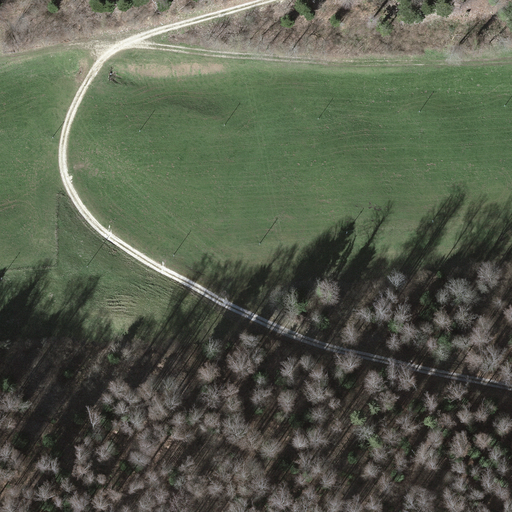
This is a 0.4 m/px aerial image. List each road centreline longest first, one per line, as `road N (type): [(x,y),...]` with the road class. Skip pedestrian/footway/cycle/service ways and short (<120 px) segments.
road 1 (track): [(257,0),(123,42),(101,60),(63,138),(74,197),(119,243),(275,327),(333,348),(511,387)]
road 2 (track): [(511,58),(123,42)]
